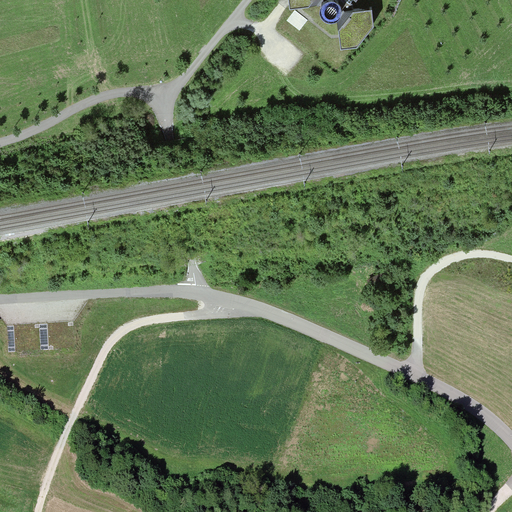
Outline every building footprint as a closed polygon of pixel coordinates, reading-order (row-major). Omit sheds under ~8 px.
[(289,0),(291,7),(307,5),(316,5),(320,9),(324,15),(328,19),(336,20),(339,28),(342,49),(360,46),(374,28),(371,10),(357,12),(367,0),(289,0)] [(488,275),(506,278),(508,262),(490,260),(488,275)] [(221,332),(220,388),(250,389),(251,332),(221,332)] [(176,338),(175,394),(198,394),(199,338),(176,338)] [(173,438),(188,438),(189,407),(174,406),(173,438)]
